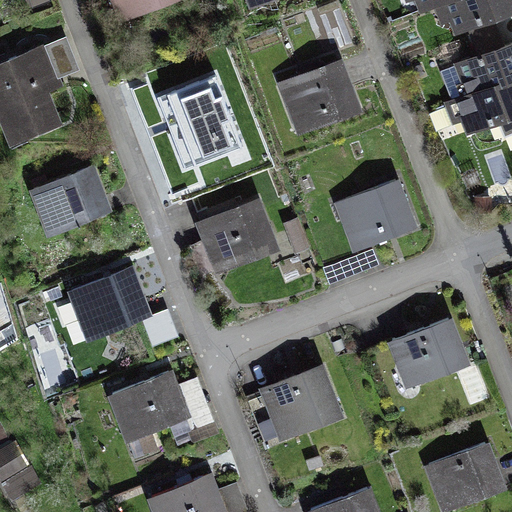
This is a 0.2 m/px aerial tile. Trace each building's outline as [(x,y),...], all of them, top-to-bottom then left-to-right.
[(113,0),(121,22),(180,0),(113,0)] [(247,0),(252,11),(284,0),(247,0)] [(511,0),(412,0),(414,4),(424,1),(429,13),(441,11),(450,35),(511,15),(511,0)] [(511,50),(452,72),(474,133),(511,119),(511,50)] [(48,51),(0,68),(0,107),(14,146),(64,128),(53,98),(64,94),(48,51)] [(350,61),(287,81),(304,137),(368,117),(350,61)] [(217,75),(148,101),(164,143),(233,116),(217,75)] [(99,168),(36,188),(52,237),(114,218),(99,168)] [(401,179),(340,203),(359,252),(420,228),(401,179)] [(269,201),(199,224),(217,278),(287,254),(269,201)] [(136,272),(77,292),(93,339),(152,319),(136,272)] [(457,321),(393,344),(411,394),(475,371),(457,321)] [(329,367),(265,390),(284,443),(348,420),(329,367)] [(180,375),(117,398),(134,445),(197,422),(180,375)] [(17,443),(0,452),(0,474),(13,497),(39,482),(17,443)] [(492,443),(429,466),(445,511),(449,511),(509,490),(492,443)] [(218,478),(157,500),(161,511),(246,511),(238,487),(223,492),(218,478)] [(384,511),(378,493),(320,511),(384,511)]
